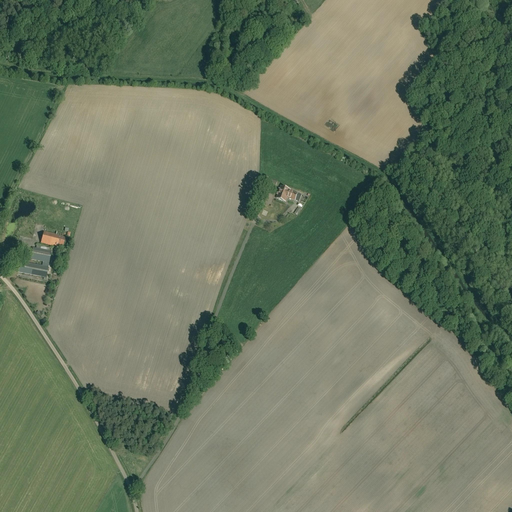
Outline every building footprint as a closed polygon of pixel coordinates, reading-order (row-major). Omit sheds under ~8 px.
[(274,191),(277,183),(277,181),(264,177),(264,179),(261,187),(267,189),(274,191)] [(278,195),(276,198),(285,202),(287,198),(295,201),(295,199),(297,193),(290,191),(289,191),(290,190),(281,187),(279,191),(278,191),(277,195),(278,195)] [(65,245),(66,241),(64,241),(65,238),(56,235),(60,219),(48,216),(41,243),(53,246),(62,248),(63,245),(65,245)] [(37,246),(36,248),(33,248),(30,260),(49,263),(51,251),(50,251),(51,249),(37,246)] [(46,278),(48,268),(19,262),(17,273),(46,278)]
